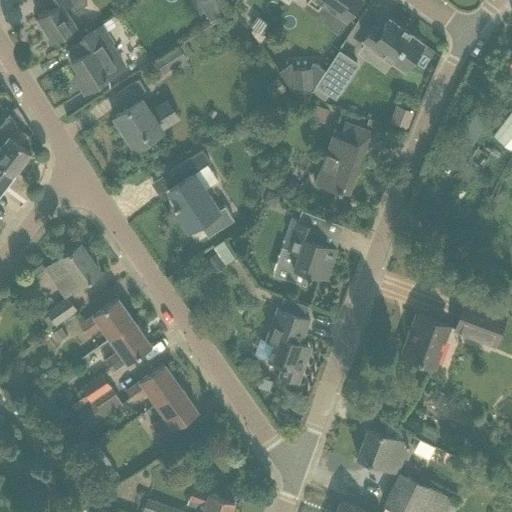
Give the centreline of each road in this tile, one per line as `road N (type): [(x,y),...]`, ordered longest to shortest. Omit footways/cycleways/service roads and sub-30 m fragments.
road 1 (residential): [(296,472),(466,35)]
road 2 (residential): [(296,472),(77,175)]
road 3 (residential): [(77,175),(0,49)]
road 4 (residential): [(0,272),(77,175)]
